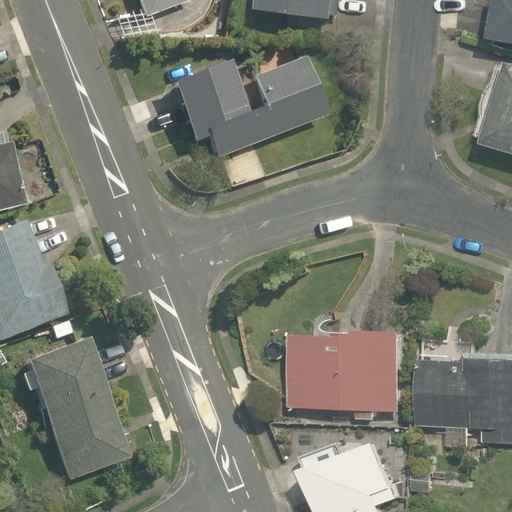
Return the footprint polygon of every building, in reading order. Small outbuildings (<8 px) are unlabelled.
[(134,0),(142,18),(190,0),(134,0)] [(263,0),(263,7),(334,14),(334,0),(263,0)] [(511,0),(497,0),(492,32),(511,35),(511,0)] [(290,22),(263,18),(260,36),(288,39),(290,22)] [(323,115),(301,58),(247,80),(256,103),(241,109),(222,60),(167,82),(190,141),(203,136),(212,159),(323,115)] [(511,67),(510,67),(489,138),(511,144),(511,67)] [(0,209),(20,204),(5,144),(0,145),(0,144),(0,209)] [(0,233),(0,336),(55,317),(38,271),(32,273),(16,228),(12,229),(0,233)] [(321,434),(364,436),(365,419),(377,420),(377,411),(402,412),(406,331),(360,329),(360,336),(295,332),(295,334),(291,406),(322,407),(321,434)] [(19,362),(64,481),(125,459),(79,339),(19,362)] [(482,442),(511,442),(511,359),(471,358),(471,360),(422,359),(420,426),(483,427),(482,442)] [(301,463),(319,511),(381,511),(379,503),(398,497),(390,476),(374,436),(301,463)] [(411,490),(433,492),(435,468),(412,466),(411,490)]
